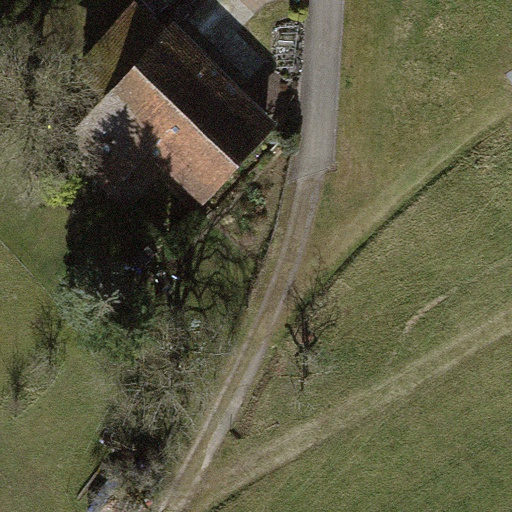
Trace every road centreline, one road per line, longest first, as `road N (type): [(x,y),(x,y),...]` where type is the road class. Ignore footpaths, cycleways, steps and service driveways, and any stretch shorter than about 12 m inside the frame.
road 1 (track): [(180,511),(511,323)]
road 2 (residential): [(331,0),(326,93),(292,276)]
road 3 (track): [(292,276),(176,511)]
